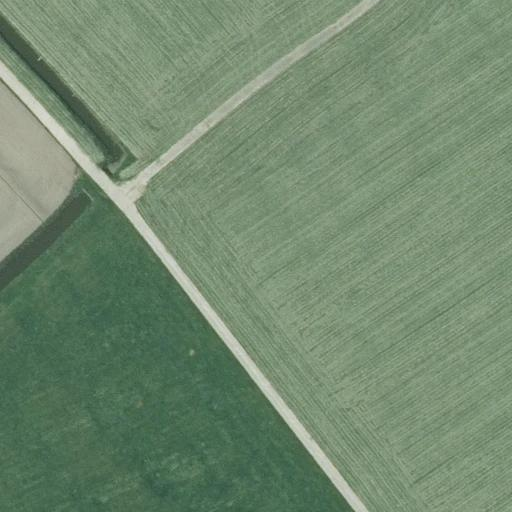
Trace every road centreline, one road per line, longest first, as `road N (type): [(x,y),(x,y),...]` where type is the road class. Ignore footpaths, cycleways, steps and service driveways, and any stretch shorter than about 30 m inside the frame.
road 1 (track): [(0,77),(117,202),(358,511)]
road 2 (track): [(117,202),(370,0)]
